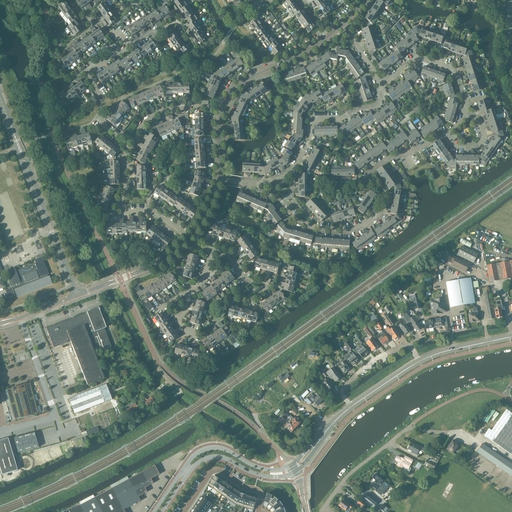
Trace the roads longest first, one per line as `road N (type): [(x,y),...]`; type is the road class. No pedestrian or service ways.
road 1 (secondary): [(321,437),(419,361),(511,336)]
road 2 (residential): [(242,181),(278,198),(293,219),(351,232),(385,200),(365,177)]
road 3 (residential): [(242,181),(287,173),(313,119),(374,106),(381,85)]
road 4 (secondary): [(290,465),(259,468),(228,450),(201,450),(153,511)]
road 5 (unclassified): [(77,295),(17,145)]
road 6 (secondary): [(161,511),(208,457),(263,476),(294,472)]
road 7 (tertiary): [(223,108),(242,83),(340,26)]
road 8 (residential): [(192,241),(150,212),(127,211),(128,142)]
road 9 (residential): [(128,142),(104,123),(89,75),(128,44)]
road 10 (residential): [(465,114),(453,70),(420,59),(381,85)]
road 11 (tertiary): [(77,295),(192,241)]
road 12 (residential): [(321,511),(344,480),(408,429)]
road 13 (residential): [(183,511),(216,470),(259,492),(257,511)]
